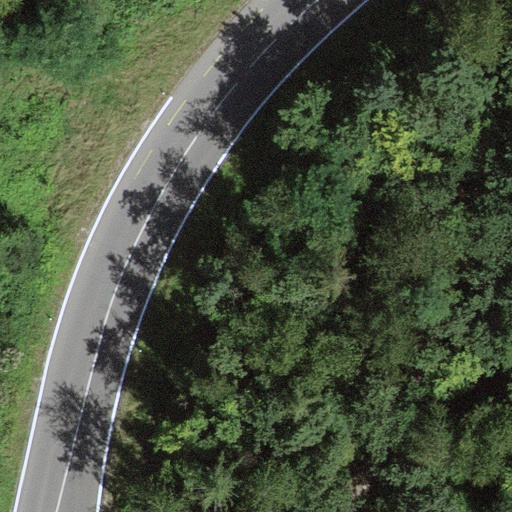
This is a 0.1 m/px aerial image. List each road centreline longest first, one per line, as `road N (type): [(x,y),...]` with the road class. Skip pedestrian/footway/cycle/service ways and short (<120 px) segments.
road 1 (secondary): [(56,511),(119,265),(162,179),(304,0)]
road 2 (track): [(351,511),(440,341),(511,26)]
